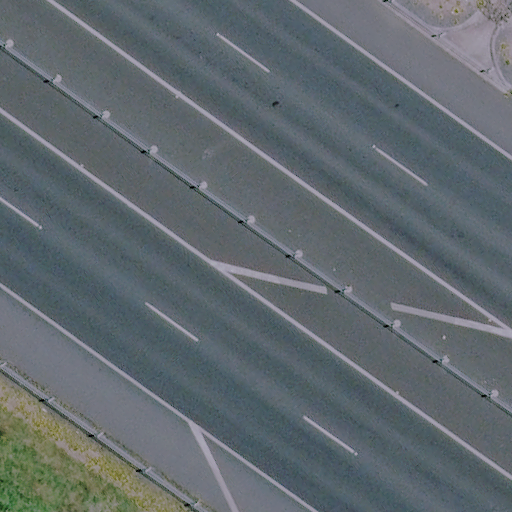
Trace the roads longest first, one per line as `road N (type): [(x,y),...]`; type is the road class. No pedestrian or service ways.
road 1 (motorway): [(418,511),(0,210)]
road 2 (motorway): [(161,0),(511,256)]
